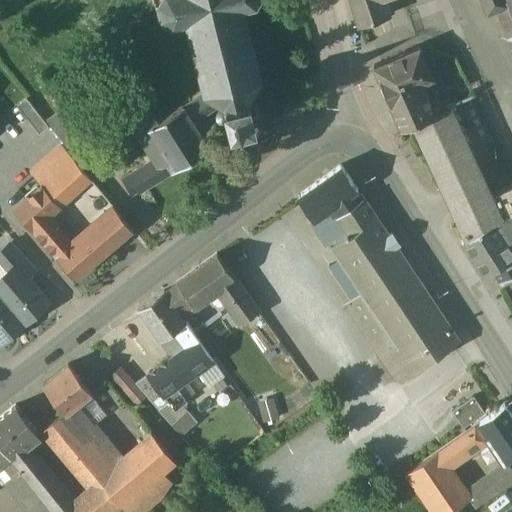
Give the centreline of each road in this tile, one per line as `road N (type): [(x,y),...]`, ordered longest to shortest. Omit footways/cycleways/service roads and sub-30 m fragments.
road 1 (tertiary): [(349,144),(315,150),(98,320)]
road 2 (tertiary): [(511,377),(372,160),(349,144)]
road 3 (residential): [(321,0),(349,144)]
road 4 (residential): [(0,217),(98,320)]
road 5 (tertiary): [(98,320),(0,396)]
